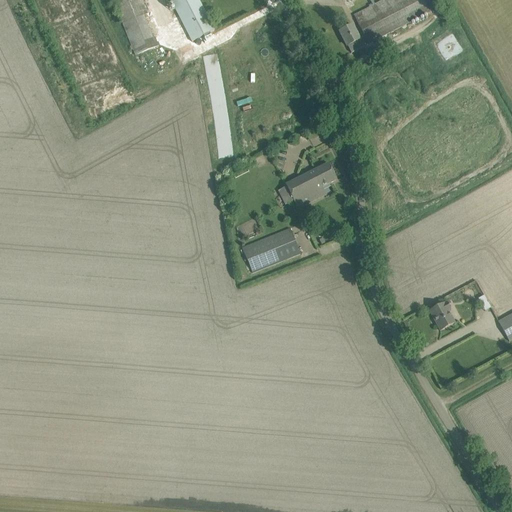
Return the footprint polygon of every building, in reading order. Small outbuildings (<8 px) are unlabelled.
[(139,105),(86,0),(35,0),(32,2),(95,127),(139,105)] [(141,0),(113,0),(135,55),(160,46),(158,42),(157,43),(155,38),(153,39),(143,16),(147,14),(141,0)] [(170,0),(193,42),(216,30),(200,0),(170,0)] [(384,0),(354,16),(365,38),(371,35),(375,40),(440,7),(436,0),(384,0)] [(340,32),(347,47),(347,46),(351,54),(363,47),(352,26),(340,32)] [(308,174),(316,191),(337,180),(328,164),(308,174)] [(320,198),(316,191),(308,174),(285,186),(297,209),(320,198)] [(242,248),(253,274),(300,254),(290,229),(242,248)] [(429,311),(440,331),(455,323),(448,311),(450,310),(446,302),(444,303),(429,311)] [(511,315),(498,323),(508,342),(511,340),(511,315)]
